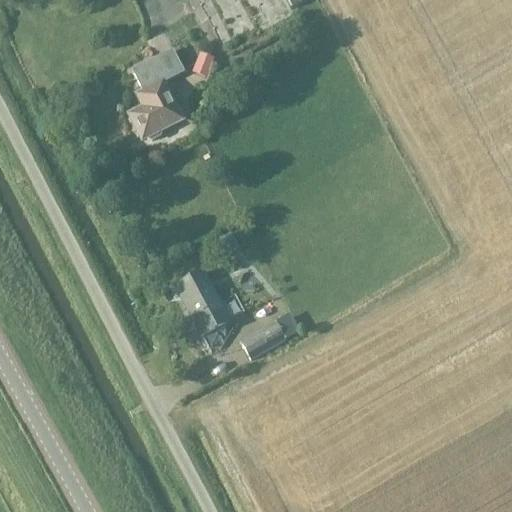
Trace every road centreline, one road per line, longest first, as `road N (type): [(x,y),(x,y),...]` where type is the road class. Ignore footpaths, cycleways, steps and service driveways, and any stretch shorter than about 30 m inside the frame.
road 1 (unclassified): [(210,511),(0,113)]
road 2 (tertiary): [(86,511),(0,356)]
